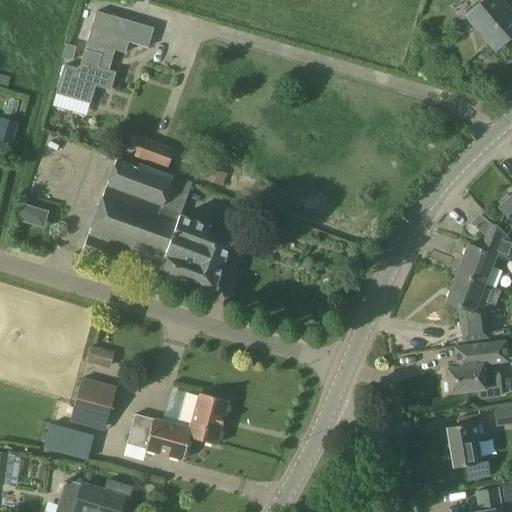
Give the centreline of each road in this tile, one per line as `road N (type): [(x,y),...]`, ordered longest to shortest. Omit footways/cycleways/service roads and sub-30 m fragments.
road 1 (residential): [(346,369),(0,263)]
road 2 (tertiary): [(346,369),(407,232),(447,179),(511,120)]
road 3 (residential): [(392,511),(379,441),(332,404)]
road 4 (tertiary): [(275,511),(332,404)]
